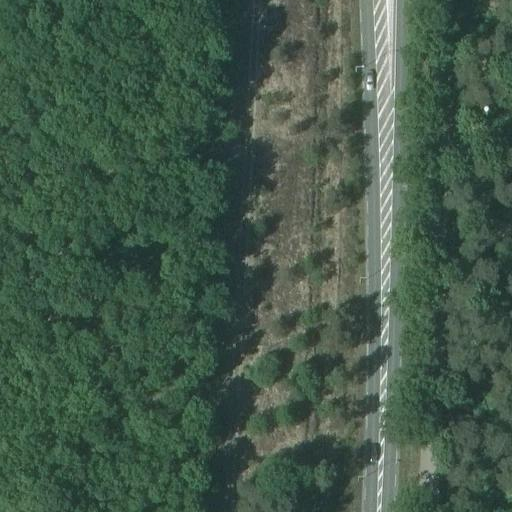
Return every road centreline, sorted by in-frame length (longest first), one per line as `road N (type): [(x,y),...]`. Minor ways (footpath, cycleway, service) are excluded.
road 1 (unclassified): [(426,511),(441,0)]
road 2 (primary): [(378,511),(386,18)]
